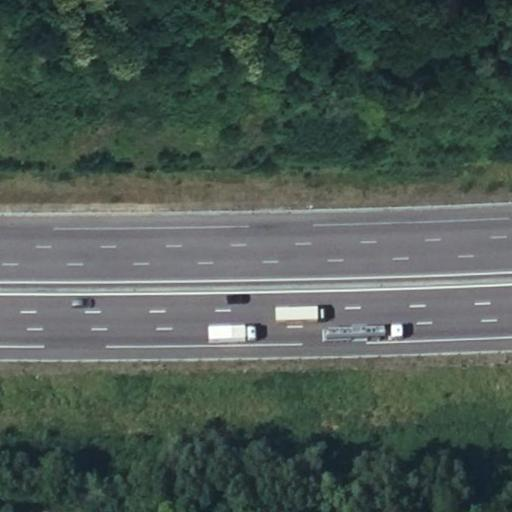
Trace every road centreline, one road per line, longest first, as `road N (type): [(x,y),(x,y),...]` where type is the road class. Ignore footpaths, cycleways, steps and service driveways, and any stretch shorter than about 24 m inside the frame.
road 1 (motorway): [(511,246),(0,260)]
road 2 (motorway): [(0,327),(511,314)]
